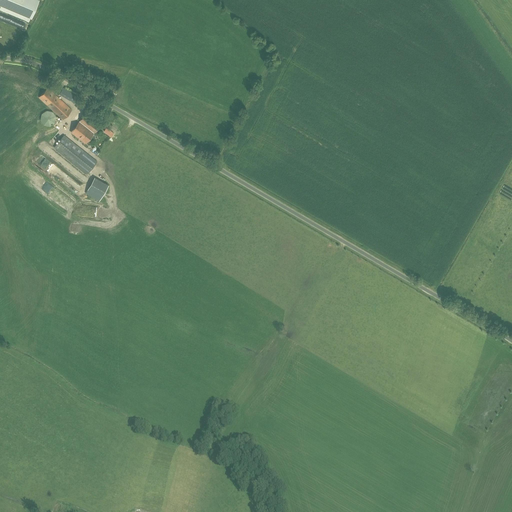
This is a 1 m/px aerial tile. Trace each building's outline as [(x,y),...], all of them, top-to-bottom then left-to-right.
[(0,0),(0,4),(31,18),(38,0),(0,0)] [(116,94),(120,89),(115,86),(112,91),(116,94)] [(38,97),(47,105),(63,120),(72,110),(56,95),(47,87),(38,97)] [(80,98),(63,88),(59,94),(77,104),(80,98)] [(41,117),(41,118),(41,119),(41,120),(42,121),(42,122),(43,123),(44,124),(45,124),(46,125),(47,125),(48,125),(49,125),(50,125),(51,125),(51,124),(52,124),(53,123),(54,122),(55,121),(55,120),(55,119),(55,118),(55,117),(55,116),(55,115),(54,114),(53,113),(52,112),(51,111),(50,111),(49,111),(48,111),(47,111),(46,111),(45,111),(44,112),(43,113),(42,114),(42,115),(41,116),(41,117)] [(85,114),(71,132),(78,138),(85,144),(100,125),(92,119),(85,114)] [(54,148),(57,149),(87,174),(97,161),(65,135),(54,148)] [(99,201),(109,185),(95,177),(85,193),(99,201)]
